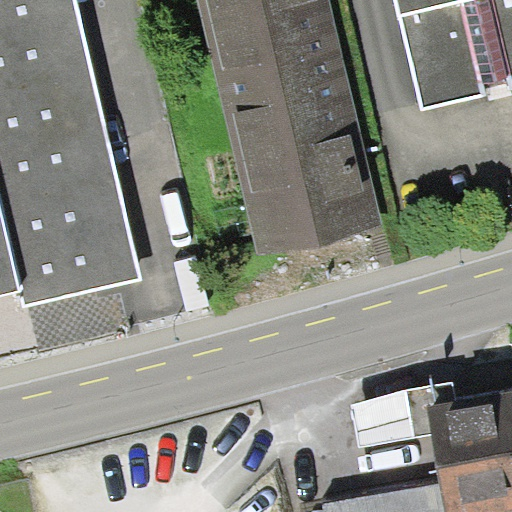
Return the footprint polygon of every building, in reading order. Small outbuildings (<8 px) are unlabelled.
[(19,305),(127,279),(61,0),(0,0),(0,288),(14,285),(19,305)] [(360,210),(311,0),(207,0),(262,233),(360,210)] [(505,87),(511,85),(511,0),(391,0),(417,108),(482,93),(479,80),(481,79),(483,87),(501,83),(499,75),(502,74),(505,87)] [(511,390),(502,392),(511,453),(511,390)] [(439,480),(318,501),(320,511),(511,511),(511,453),(502,392),(426,405),(439,480)]
